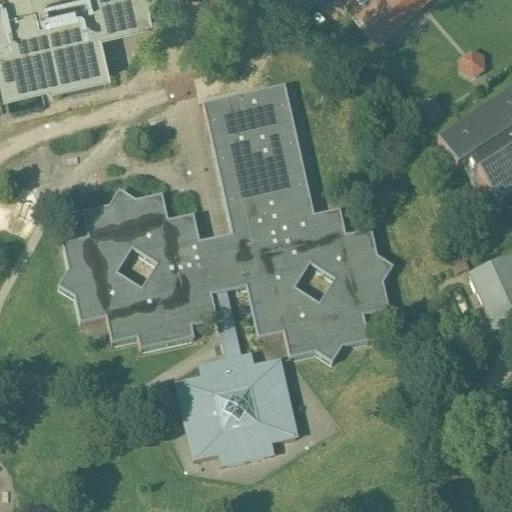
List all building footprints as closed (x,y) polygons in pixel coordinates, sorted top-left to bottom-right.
[(0,0),(0,98),(46,88),(47,91),(109,77),(99,37),(151,25),(148,10),(154,0),(0,0)] [(239,0),(216,0),(216,1),(231,11),(239,0)] [(345,0),(381,39),(423,0),(345,0)] [(456,55),(459,77),(484,74),(481,52),(456,55)] [(238,361),(226,293),(244,290),(258,342),(282,337),(289,362),(314,357),(331,367),(343,351),(368,345),(362,319),(387,314),(380,282),(393,268),(374,259),(371,232),(344,239),(339,213),(311,217),(286,88),(201,107),(230,236),(197,244),(192,217),(165,224),(160,199),(130,203),(117,194),(107,209),(81,215),(85,241),(60,246),(65,273),(56,289),(74,299),(76,326),(104,322),(108,346),(135,341),(138,354),(192,341),(191,328),(216,323),(224,365),(198,370),(201,382),(174,386),(191,461),(217,456),(219,467),(270,456),(268,443),(295,438),(277,365),(250,369),(249,360),(238,361)] [(511,195),(511,94),(434,147),(453,175),(467,166),(489,200),(502,191),(507,199),(511,195)] [(511,266),(509,260),(468,278),(493,332),(498,330),(498,332),(510,327),(510,325),(511,324),(511,266)]
